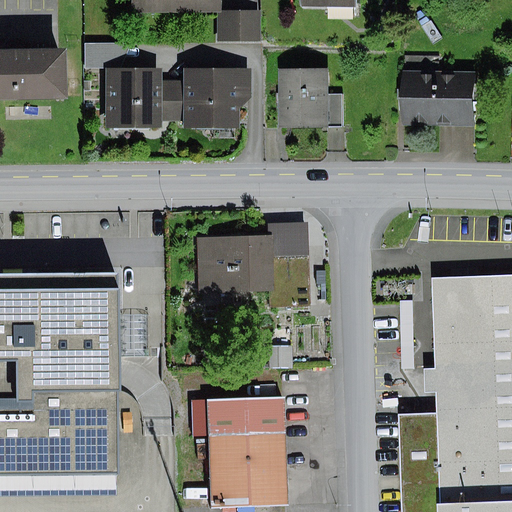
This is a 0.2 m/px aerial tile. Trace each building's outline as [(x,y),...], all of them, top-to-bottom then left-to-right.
[(216,0),(130,0),(131,15),(217,12),(216,0)] [(260,10),(218,11),(219,42),(260,41),(260,10)] [(131,44),(83,44),(83,67),(121,67),(131,44)] [(60,50),(0,51),(0,100),(61,99),(60,50)] [(250,68),(181,69),(181,81),(181,122),(181,129),(239,128),(238,110),(251,98),(250,68)] [(159,69),(103,69),(103,127),(160,127),(160,122),(159,81),(159,69)] [(329,70),(280,70),(280,127),(329,127),(329,94),(329,70)] [(477,73),(406,71),(405,125),(476,127),(477,73)] [(181,81),(159,81),(160,122),(181,122),(181,81)] [(343,94),(329,94),(329,127),(343,127),(343,94)] [(274,225),(274,236),(275,258),(306,257),(305,224),(274,225)] [(274,236),(196,238),(197,292),(269,291),(270,309),(307,308),(306,257),(275,258),(274,236)] [(0,275),(0,476),(113,475),(112,391),(112,372),(110,274),(12,275),(0,275)] [(511,511),(511,277),(436,279),(438,370),(427,370),(428,392),(441,392),(442,416),(402,417),(405,511),(511,511)] [(413,301),(401,301),(403,369),(415,368),(413,301)] [(146,315),(119,315),(120,355),(147,354),(146,315)] [(291,346),(269,347),(269,368),(292,367),(291,346)] [(282,401),(192,401),(193,438),(209,438),(209,506),(283,506),(282,401)]
